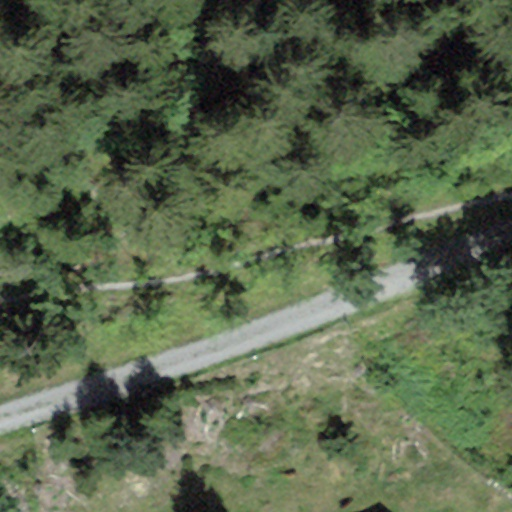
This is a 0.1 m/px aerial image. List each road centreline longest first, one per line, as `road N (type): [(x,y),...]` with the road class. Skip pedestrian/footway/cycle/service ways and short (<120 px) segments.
road 1 (track): [(0,421),(146,379),(380,276)]
road 2 (track): [(380,276),(511,224)]
